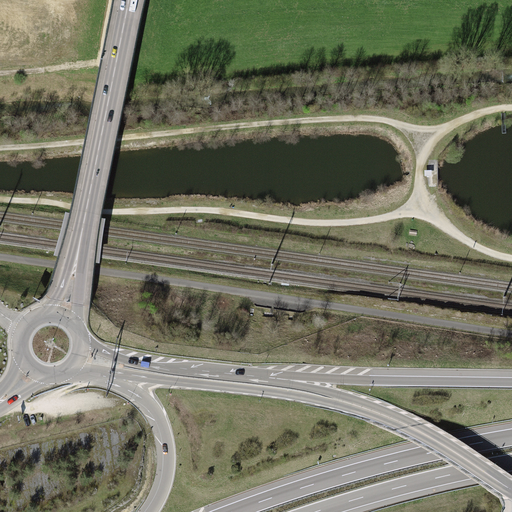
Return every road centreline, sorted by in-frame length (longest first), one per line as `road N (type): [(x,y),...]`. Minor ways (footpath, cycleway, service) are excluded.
road 1 (secondary): [(128,0),(61,318)]
road 2 (motorway): [(511,436),(409,457),(233,511)]
road 3 (motorway): [(71,366),(345,401)]
road 4 (motorway): [(511,382),(261,379)]
road 5 (motorway): [(63,371),(134,393),(157,413),(169,458),(150,511)]
road 6 (motorway): [(315,511),(511,461)]
road 7 (motorway): [(261,379),(159,367),(77,334)]
road 8 (motorway): [(345,401),(421,432),(511,490)]
